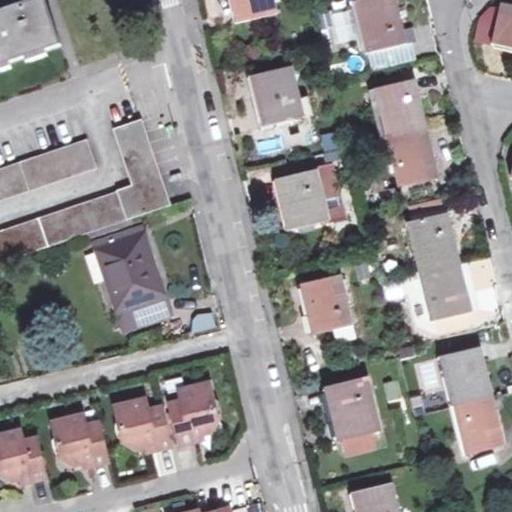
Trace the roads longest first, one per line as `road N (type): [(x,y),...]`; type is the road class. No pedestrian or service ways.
road 1 (tertiary): [(162,0),(277,460)]
road 2 (residential): [(277,460),(66,511)]
road 3 (residential): [(511,268),(468,93)]
